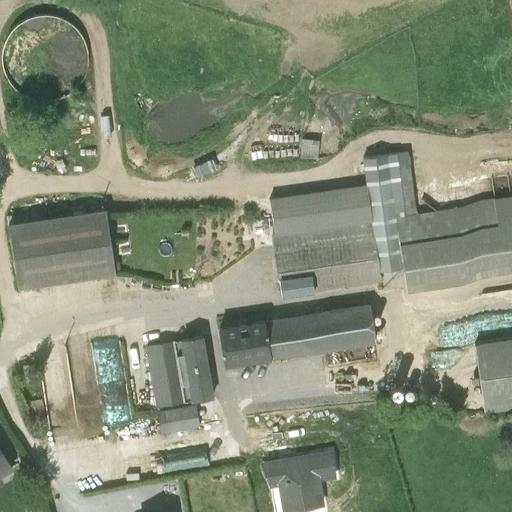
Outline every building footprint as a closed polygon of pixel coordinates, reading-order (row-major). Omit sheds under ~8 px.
[(58,53),(40,56),(27,64),(19,74),(13,88),(14,110),(21,124),(32,135),(46,141),(59,142),(74,138),(87,130),(96,117),(101,102),(99,87),(91,69),(73,56),(58,53)] [(511,239),(430,250),(426,215),(380,221),(392,309),(416,306),(419,330),(511,317),(511,239)] [(380,221),(282,233),(295,335),(393,323),(392,309),(380,221)] [(116,253),(19,268),(26,325),(126,312),(116,253)] [(383,343),(279,360),(286,401),(390,384),(383,343)] [(279,360),(230,368),(238,409),(286,401),(279,360)] [(224,435),(212,371),(155,381),(167,445),(224,435)] [(511,381),(489,384),(497,454),(511,451),(511,381)] [(168,452),(170,474),(209,467),(205,446),(168,452)] [(0,511),(15,511),(20,509),(0,476),(0,511)] [(347,511),(343,487),(272,499),(274,511),(347,511)]
